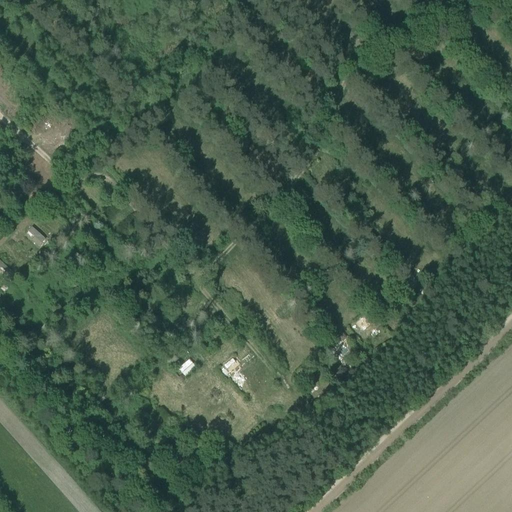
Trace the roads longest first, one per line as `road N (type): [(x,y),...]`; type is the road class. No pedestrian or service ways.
road 1 (unknown): [(0,116),(63,176),(105,176),(194,277),(303,181),(341,80),(494,0)]
road 2 (track): [(511,334),(319,511)]
